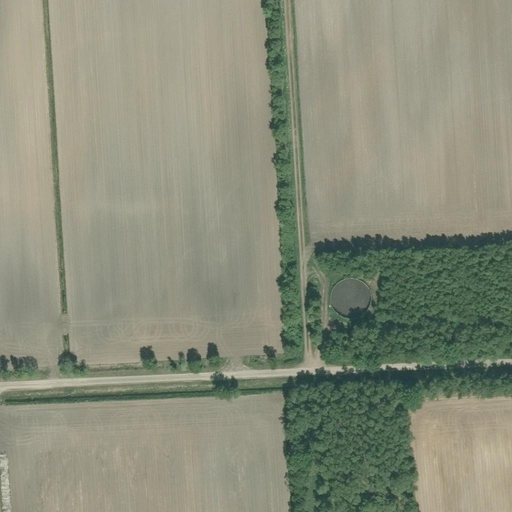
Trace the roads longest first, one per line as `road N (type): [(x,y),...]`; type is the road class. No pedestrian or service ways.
road 1 (unclassified): [(0,386),(511,363)]
road 2 (track): [(309,371),(286,0)]
